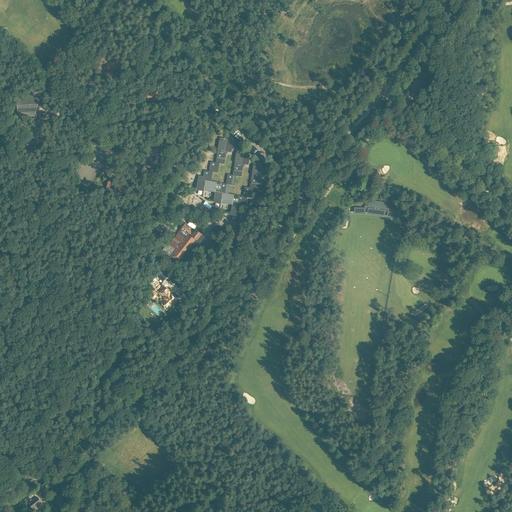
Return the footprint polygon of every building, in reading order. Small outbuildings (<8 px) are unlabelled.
[(155,92),(147,93),(147,98),(151,97),(151,99),(151,100),(156,99),(155,97),(155,92)] [(36,115),(36,119),(36,111),(35,108),(37,108),(40,98),(29,95),(19,96),(17,104),(17,112),(21,115),(36,114),(36,115)] [(243,196),(227,194),(229,184),(234,185),(236,175),(241,176),(242,167),(244,167),(244,164),(248,164),(249,155),(246,154),(246,151),(237,150),(236,155),(235,165),(233,175),(228,174),(226,184),(210,181),(212,172),(217,173),(219,163),(224,164),(225,154),(227,154),(227,151),(231,152),(232,142),(229,142),(229,139),(220,137),(219,142),(217,153),(216,162),(211,161),(209,171),(204,170),(203,176),(198,176),(196,189),(203,190),(204,190),(215,192),(213,202),(214,200),(221,201),(220,203),(221,203),(221,202),(232,204),(230,214),(231,212),(238,214),(237,215),(238,215),(239,205),(244,206),(246,197),(251,198),(253,188),(258,189),(259,179),(261,179),(261,176),(265,177),(266,167),(263,167),(263,164),(254,162),(253,167),(252,178),(250,187),(245,187),(243,196)] [(106,189),(126,193),(127,185),(108,180),(106,189)] [(207,211),(210,206),(196,198),(193,205),(202,209),(202,208),(207,211)] [(385,208),(386,203),(369,201),(368,206),(364,205),(364,208),(360,208),(360,212),(365,212),(367,212),(384,214),(387,215),(391,216),(392,213),(388,211),(389,209),(385,208)] [(169,215),(165,221),(174,228),(176,225),(177,224),(177,220),(169,215)] [(193,232),(191,230),(192,228),(185,223),(184,225),(180,229),(169,245),(168,245),(169,245),(167,248),(164,245),(164,246),(165,246),(162,250),(169,256),(170,256),(170,257),(177,262),(192,243),(197,247),(198,247),(196,246),(203,237),(205,238),(205,237),(201,234),(195,229),(193,232)] [(162,270),(157,276),(163,282),(169,277),(162,270)] [(171,304),(172,303),(172,302),(175,299),(170,294),(170,293),(164,287),(160,290),(158,292),(162,297),(162,298),(160,301),(162,302),(165,305),(165,306),(166,308),(167,308),(169,306),(169,305),(170,304),(171,304)] [(243,399),(253,404),(256,399),(246,394),(243,399)] [(36,505),(41,501),(37,497),(29,504),(34,510),(37,507),(36,505)]
